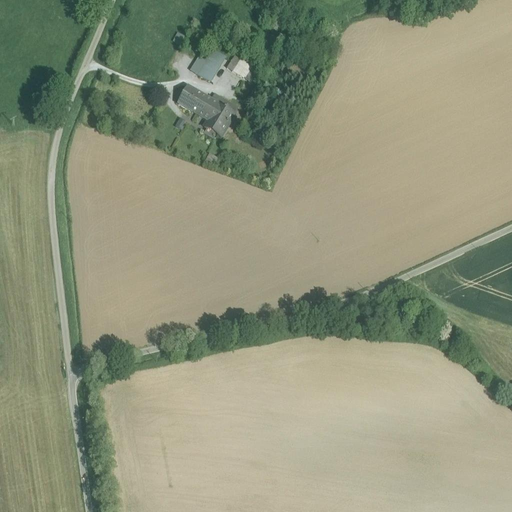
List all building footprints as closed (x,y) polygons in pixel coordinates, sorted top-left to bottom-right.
[(178,45),(182,36),(176,33),(172,43),(178,45)] [(212,51),(208,58),(221,66),(225,59),(212,51)] [(191,72),(197,76),(206,62),(199,58),(191,72)] [(221,66),(208,58),(206,62),(197,76),(210,84),(221,66)] [(252,69),(234,58),(227,70),(244,81),(252,69)] [(252,69),(244,81),(252,86),(260,74),(252,69)] [(210,103),(188,90),(179,105),(208,122),(218,107),(210,103)] [(230,105),(214,96),(210,103),(218,107),(226,111),(230,105)] [(226,111),(218,107),(208,122),(204,130),(220,140),(234,116),(226,111)]
